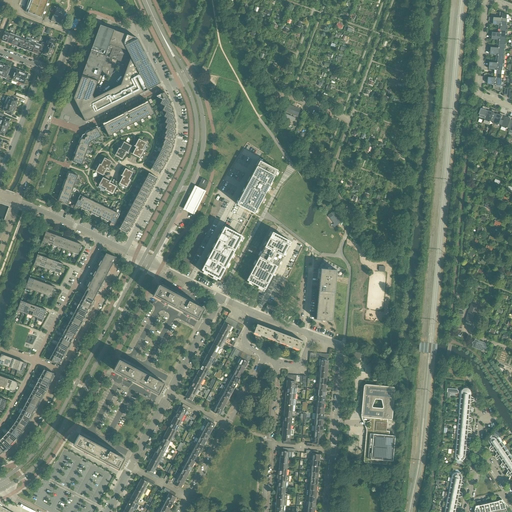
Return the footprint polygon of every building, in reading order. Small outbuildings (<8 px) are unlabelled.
[(28,0),(25,12),(27,13),(41,18),(44,10),(45,8),(47,3),(48,0),(28,0)] [(494,17),(493,21),(507,22),(507,19),(507,15),(500,12),(500,18),(494,17)] [(499,25),(499,29),(508,30),(508,25),(507,25),(507,22),(493,21),(493,24),(499,25)] [(85,122),(161,83),(138,39),(100,25),(74,98),(85,122)] [(492,32),(492,36),(506,37),(506,34),(507,34),(508,30),(499,29),(498,33),(492,32)] [(5,42),(7,42),(10,33),(6,32),(5,31),(2,40),(2,41),(4,42),(5,42)] [(22,48),(26,39),(22,38),(24,33),(22,32),(21,35),(20,37),(17,46),(19,47),(19,48),(21,48),(22,48)] [(12,44),(15,35),(10,33),(7,42),(9,43),(9,44),(11,45),(12,44)] [(15,45),(17,46),(20,37),(15,35),(12,44),(12,45),(15,46),(15,45)] [(498,40),(497,44),(506,45),(507,40),(505,40),(506,37),(492,36),(492,39),(498,40)] [(27,50),(32,39),(27,37),(26,39),(22,48),(23,48),(23,49),(25,50),(26,49),(27,50)] [(31,51),(33,52),(36,43),(37,41),(38,38),(36,38),(35,40),(32,39),(27,50),(28,50),(28,51),(30,52),(31,51)] [(47,40),(45,44),(47,44),(54,47),(56,41),(53,40),(53,39),(50,38),(50,39),(48,38),(47,40)] [(43,49),(45,44),(42,43),(41,43),(41,45),(36,43),(33,52),(34,53),(35,54),(37,54),(38,54),(40,50),(41,50),(41,49),(43,49)] [(45,44),(47,45),(44,54),(50,57),(54,47),(47,44),(45,44)] [(491,47),(491,51),(504,52),(504,49),(506,49),(506,45),(497,44),(497,48),(491,47)] [(496,55),(496,59),(505,60),(505,55),(504,55),(504,52),(491,51),(490,54),(496,55)] [(490,62),(489,66),(503,67),(503,64),(505,64),(505,60),(496,59),(496,63),(490,62)] [(4,65),(0,75),(0,76),(6,78),(5,81),(7,82),(10,76),(7,75),(8,72),(9,72),(9,71),(10,68),(8,67),(8,66),(5,65),(4,65)] [(495,70),(495,74),(502,74),(502,70),(503,70),(503,67),(489,66),(489,69),(495,70)] [(12,81),(17,83),(21,71),(19,70),(18,71),(16,70),(15,73),(14,73),(13,74),(14,74),(13,78),(10,76),(7,82),(11,83),(12,81)] [(21,71),(17,83),(19,84),(20,82),(24,84),(26,78),(28,79),(29,75),(27,74),(27,73),(25,72),(24,73),(21,72),(21,71)] [(488,77),(488,81),(502,82),(502,79),(501,78),(502,74),(495,74),(494,78),(488,77)] [(502,82),(488,81),(488,84),(494,85),(493,89),(500,91),(501,85),(502,82)] [(165,92),(157,96),(171,104),(170,103),(165,92)] [(162,100),(160,103),(173,110),(172,106),(169,105),(170,104),(171,104),(157,96),(156,96),(157,97),(162,100)] [(5,102),(4,104),(15,108),(16,106),(17,105),(16,105),(15,105),(17,101),(17,100),(16,99),(15,98),(14,99),(13,99),(10,98),(7,97),(5,102)] [(103,126),(104,126),(105,128),(109,137),(114,135),(113,134),(115,133),(116,134),(120,132),(120,130),(122,129),(123,130),(127,128),(126,127),(129,125),(128,124),(132,122),(133,124),(136,122),(137,123),(141,121),(141,120),(143,119),(144,120),(148,118),(147,116),(150,115),(150,116),(154,114),(150,105),(149,103),(128,113),(128,111),(127,112),(127,111),(126,111),(126,112),(124,113),(123,113),(123,114),(124,115),(103,126)] [(165,106),(163,110),(175,116),(174,113),(172,112),(172,110),(173,111),(173,110),(160,103),(160,104),(165,106)] [(15,108),(4,104),(4,106),(4,105),(2,110),(8,112),(8,113),(8,114),(9,114),(9,115),(10,115),(11,115),(11,114),(12,114),(14,110),(15,111),(15,110),(15,108)] [(286,112),(297,116),(300,109),(288,105),(286,112)] [(479,117),(485,119),(488,110),(489,109),(483,106),(482,109),(481,108),(479,114),(480,115),(479,117)] [(166,112),(164,116),(175,122),(175,119),(173,118),(174,117),(175,117),(175,116),(163,110),(162,110),(166,112)] [(492,123),(493,123),(493,122),(497,114),(497,112),(493,110),(492,112),(488,110),(485,119),(483,123),(489,125),(491,121),(490,121),(491,121),(493,122),(492,123)] [(501,126),(502,125),(505,117),(506,115),(501,114),(501,115),(497,114),(493,122),(493,123),(498,125),(499,126),(499,125),(499,124),(501,125),(501,126)] [(167,118),(165,122),(176,128),(176,125),(174,124),(175,122),(175,123),(175,122),(164,116),(164,117),(167,118)] [(509,129),(510,130),(510,129),(511,124),(511,117),(510,117),(509,118),(505,117),(502,125),(501,126),(501,127),(506,128),(507,129),(507,128),(509,128),(509,129)] [(0,125),(8,129),(8,126),(9,126),(8,126),(9,121),(9,120),(8,119),(7,119),(6,119),(6,120),(5,120),(0,118),(0,125)] [(167,124),(165,128),(175,133),(176,131),(176,130),(174,129),(175,128),(176,128),(165,122),(165,123),(167,124)] [(92,130),(91,131),(96,139),(97,139),(101,137),(99,132),(100,131),(97,126),(92,129),(92,130)] [(167,129),(165,133),(175,139),(175,137),(175,135),(174,135),(175,133),(175,134),(175,133),(165,128),(167,129)] [(85,134),(83,135),(90,142),(95,139),(96,139),(91,131),(90,131),(89,130),(85,133),(85,134)] [(166,134),(164,138),(174,144),(175,141),(173,140),(174,139),(175,139),(165,133),(165,134),(166,134)] [(80,143),(79,145),(88,148),(89,147),(90,142),(83,135),(81,138),(80,138),(78,143),(80,143)] [(165,139),(163,143),(173,148),(173,145),(172,145),(173,143),(174,144),(164,138),(164,139),(165,139)] [(301,178),(302,177),(276,138),(275,138),(296,170),(297,171),(301,178)] [(136,142),(134,146),(144,151),(144,150),(143,150),(146,143),(139,139),(137,142),(136,142)] [(119,148),(128,153),(130,150),(130,149),(131,146),(124,142),(120,148),(119,148)] [(219,185),(219,186),(247,143),(274,161),(274,160),(247,142),(219,185)] [(164,144),(162,148),(171,153),(172,150),(171,149),(171,148),(172,149),(173,148),(163,143),(163,144),(164,144)] [(77,145),(76,150),(86,153),(87,150),(88,148),(79,145),(79,146),(77,145)] [(144,151),(134,146),(135,147),(134,150),(134,151),(132,154),(140,158),(144,151)] [(128,153),(119,148),(115,155),(122,159),(124,156),(125,156),(127,153),(128,154),(128,153)] [(162,148),(160,152),(169,157),(170,156),(170,155),(169,154),(170,153),(171,153),(162,148),(161,148),(162,148)] [(76,155),(75,156),(85,159),(86,157),(85,157),(86,153),(76,150),(74,154),(76,155)] [(160,153),(158,157),(167,162),(168,159),(167,158),(168,157),(169,158),(169,157),(160,152),(160,153)] [(85,159),(75,156),(75,157),(73,157),(72,161),(72,162),(72,163),(73,163),(77,164),(77,163),(82,165),(83,161),(84,162),(84,161),(85,159)] [(158,157),(155,161),(165,166),(167,162),(158,157)] [(99,164),(109,169),(111,166),(111,165),(110,165),(112,162),(104,158),(101,164),(99,164)] [(237,203),(236,204),(237,205),(240,206),(254,214),(255,213),(257,208),(260,202),(263,197),(266,191),(268,187),(269,186),(271,181),(274,175),(277,171),(277,170),(263,162),(260,161),(259,160),(259,161),(256,166),(254,171),(250,177),(248,182),(245,188),(242,193),(239,199),(237,203)] [(155,161),(153,165),(162,170),(164,167),(162,167),(163,165),(164,166),(165,166),(155,161)] [(109,169),(99,164),(95,171),(103,176),(105,172),(107,169),(109,170),(109,169)] [(162,170),(153,165),(151,170),(160,175),(161,172),(160,171),(161,170),(162,170)] [(131,181),(132,180),(130,180),(131,180),(129,179),(133,172),(125,168),(124,171),(123,171),(123,172),(121,175),(128,179),(130,180),(130,181),(131,181)] [(67,177),(67,178),(77,182),(77,180),(77,179),(78,176),(73,174),(73,173),(70,172),(70,171),(69,171),(68,171),(68,172),(67,172),(67,173),(66,176),(66,177),(67,177)] [(146,178),(155,183),(156,182),(156,181),(158,178),(149,173),(146,178)] [(133,181),(132,180),(131,181),(130,181),(130,180),(128,179),(121,175),(122,176),(120,179),(120,180),(121,180),(120,182),(119,183),(126,188),(130,181),(132,182),(133,181)] [(105,190),(104,191),(105,191),(106,190),(105,190),(106,188),(110,181),(110,180),(110,181),(107,179),(106,179),(103,177),(99,185),(106,189),(105,190)] [(63,183),(74,187),(75,184),(76,184),(77,182),(67,178),(66,179),(65,179),(64,183),(63,183)] [(144,182),(153,187),(152,186),(153,184),(154,185),(155,183),(146,178),(144,182)] [(208,181),(202,178),(197,188),(204,191),(207,184),(208,181)] [(105,191),(104,191),(104,192),(106,190),(112,194),(116,186),(113,185),(113,184),(110,182),(111,181),(110,181),(106,188),(105,190),(106,190),(105,191)] [(142,186),(151,191),(150,190),(150,189),(152,189),(153,187),(144,182),(142,186)] [(63,188),(62,190),(72,193),(73,188),(74,187),(63,183),(63,184),(62,188),(63,188)] [(194,215),(206,191),(195,185),(183,209),(194,215)] [(151,191),(142,186),(141,186),(142,186),(140,190),(139,190),(149,195),(149,194),(151,191)] [(282,187),(281,187),(268,212),(269,212),(282,187)] [(72,193),(62,190),(62,191),(61,190),(59,194),(59,195),(59,194),(59,195),(70,198),(72,193)] [(147,198),(149,195),(139,190),(139,191),(137,195),(146,200),(146,199),(145,199),(146,197),(147,198)] [(77,201),(75,205),(73,208),(77,210),(79,207),(79,206),(80,207),(86,195),(85,194),(83,196),(80,195),(77,201)] [(70,198),(59,195),(58,199),(59,199),(58,201),(62,202),(61,203),(67,206),(69,199),(70,199),(70,198)] [(85,211),(90,200),(87,198),(88,196),(86,195),(80,207),(82,207),(81,209),(85,210),(85,211)] [(146,200),(137,195),(135,199),(144,204),(144,203),(143,203),(144,201),(145,202),(146,200)] [(90,200),(85,211),(88,212),(89,212),(89,211),(90,212),(96,199),(94,199),(93,201),(90,200)] [(94,215),(100,204),(97,203),(98,200),(96,199),(90,212),(91,212),(91,213),(94,215)] [(133,203),(142,208),(141,207),(141,206),(143,206),(144,204),(135,199),(133,203)] [(100,216),(106,204),(104,203),(103,206),(100,204),(94,215),(95,215),(98,217),(99,216),(100,216)] [(130,207),(130,208),(139,213),(140,212),(138,211),(139,210),(140,211),(142,208),(133,203),(132,203),(133,204),(130,207)] [(108,205),(106,204),(100,216),(101,217),(101,218),(104,220),(109,209),(106,208),(108,205)] [(109,209),(104,220),(108,222),(109,220),(110,221),(116,209),(114,208),(112,211),(110,209),(109,209)] [(128,212),(137,217),(137,216),(136,216),(137,214),(138,215),(139,213),(130,208),(128,212)] [(117,210),(116,209),(110,221),(111,222),(110,223),(109,225),(113,227),(114,224),(116,222),(117,219),(118,217),(120,214),(116,212),(117,210)] [(206,209),(202,216),(210,221),(214,215),(206,209)] [(334,211),(328,215),(336,226),(342,221),(334,211)] [(126,216),(135,221),(134,220),(135,219),(136,219),(137,217),(128,212),(126,216)] [(242,235),(253,214),(252,214),(241,235),(242,235)] [(134,223),(135,221),(126,216),(124,220),(123,220),(133,225),(132,224),(132,223),(134,223)] [(121,224),(130,229),(131,229),(129,228),(130,227),(131,228),(133,225),(123,220),(121,224)] [(129,232),(130,229),(121,224),(121,225),(119,229),(122,231),(127,233),(128,231),(129,232)] [(213,248),(201,270),(219,279),(242,236),(224,226),(215,244),(216,244),(214,248),(213,248)] [(288,276),(289,276),(303,245),(278,226),(302,245),(288,276)] [(195,230),(178,264),(186,268),(203,234),(195,230)] [(42,241),(47,243),(51,233),(46,231),(42,241)] [(260,256),(247,280),(265,290),(290,241),(272,232),(262,252),(263,252),(262,254),(261,256),(260,256)] [(47,243),(52,245),(56,235),(51,233),(47,243)] [(52,245),(58,247),(61,237),(56,235),(52,245)] [(58,247),(63,249),(66,239),(61,237),(58,247)] [(63,249),(68,251),(71,241),(66,239),(63,249)] [(68,251),(73,253),(76,243),(71,241),(68,251)] [(76,243),(73,253),(78,255),(82,245),(76,243)] [(88,287),(84,295),(93,300),(96,295),(96,294),(99,290),(98,289),(108,271),(107,270),(111,263),(112,263),(113,263),(116,257),(106,253),(105,255),(103,254),(100,253),(98,256),(99,257),(85,281),(83,285),(85,286),(88,287)] [(34,264),(39,266),(43,256),(37,254),(34,264)] [(39,266),(44,268),(48,258),(43,256),(39,266)] [(44,268),(49,270),(53,260),(48,258),(44,268)] [(49,270),(54,272),(58,262),(53,260),(49,270)] [(58,262),(54,272),(60,274),(63,264),(58,262)] [(316,320),(325,320),(332,321),(333,309),(335,281),(336,270),(321,269),(316,320)] [(30,292),(31,290),(34,279),(29,277),(24,290),(30,292)] [(31,290),(36,291),(39,281),(34,279),(31,290)] [(36,291),(41,293),(44,283),(39,281),(36,291)] [(41,293),(46,295),(49,285),(44,283),(41,293)] [(204,308),(166,288),(159,284),(159,285),(159,284),(153,295),(153,296),(198,320),(198,319),(204,309),(203,308),(204,308)] [(55,287),(49,285),(46,295),(51,297),(52,295),(52,294),(53,291),(55,287)] [(81,300),(91,305),(91,303),(93,304),(94,301),(95,301),(93,300),(84,295),(81,300)] [(81,300),(79,304),(90,310),(91,307),(90,306),(91,305),(81,300)] [(17,311),(22,312),(26,302),(21,301),(17,311)] [(22,312),(27,314),(31,304),(26,302),(22,312)] [(27,314),(32,316),(36,306),(31,304),(27,314)] [(79,304),(77,308),(86,313),(87,311),(89,312),(90,310),(79,304)] [(465,321),(473,324),(479,306),(471,304),(465,321)] [(32,316),(37,318),(41,308),(36,306),(32,316)] [(42,322),(44,317),(45,314),(46,310),(41,308),(37,318),(37,320),(42,322)] [(77,308),(74,312),(85,318),(87,316),(85,315),(86,313),(77,308)] [(74,312),(72,316),(82,321),(82,320),(84,321),(85,318),(74,312)] [(72,316),(70,321),(81,327),(82,324),(81,323),(82,321),(72,316)] [(70,321),(68,325),(77,330),(78,328),(80,329),(81,327),(70,321)] [(222,326),(221,328),(229,332),(232,326),(230,325),(227,324),(224,322),(224,323),(222,326)] [(254,333),(264,336),(267,328),(257,324),(254,333)] [(68,325),(65,329),(76,335),(78,332),(76,332),(77,330),(68,325)] [(220,330),(219,333),(226,337),(227,334),(230,335),(231,333),(229,332),(221,328),(220,330)] [(65,329),(63,333),(73,338),(73,337),(75,338),(76,335),(65,329)] [(63,333),(61,338),(72,344),(73,341),(72,340),(73,338),(63,333)] [(217,336),(216,338),(223,342),(226,337),(219,333),(217,337),(217,336)] [(292,337),(289,346),(299,349),(299,350),(302,341),(292,337)] [(61,338),(59,342),(68,347),(69,345),(71,346),(72,344),(61,338)] [(215,341),(213,344),(220,348),(223,342),(216,338),(214,340),(215,341)] [(472,342),(473,345),(472,347),(481,351),(485,349),(486,346),(484,342),(475,339),(474,341),(472,342)] [(59,342),(56,346),(67,352),(69,349),(67,348),(68,347),(59,342)] [(210,349),(217,353),(219,354),(222,349),(220,348),(213,344),(211,347),(210,349)] [(56,346),(54,350),(63,355),(64,354),(66,355),(67,352),(56,346)] [(209,351),(207,354),(214,358),(217,353),(210,349),(209,351)] [(54,350),(52,355),(63,360),(64,358),(63,357),(63,355),(54,350)] [(205,358),(204,360),(212,364),(214,365),(215,363),(213,361),(214,358),(207,354),(206,358),(205,358)] [(63,360),(52,355),(49,360),(59,364),(60,362),(61,363),(63,360)] [(3,365),(8,367),(11,358),(6,356),(3,365)] [(8,367),(12,369),(16,359),(11,358),(8,367)] [(241,358),(238,364),(245,368),(246,366),(248,362),(245,361),(242,359),(241,358)] [(12,369),(17,370),(21,361),(16,359),(12,369)] [(113,370),(151,390),(158,394),(164,383),(119,359),(113,370)] [(203,362),(202,365),(209,369),(212,364),(204,360),(203,362)] [(21,361),(17,370),(22,372),(24,367),(25,366),(26,363),(21,361)] [(238,364),(235,369),(242,373),(244,370),(245,368),(238,364)] [(200,368),(199,370),(206,374),(209,376),(210,373),(207,372),(209,369),(202,365),(200,368)] [(235,369),(232,375),(239,379),(241,376),(240,376),(242,373),(235,369)] [(44,370),(41,374),(53,380),(54,377),(52,376),(54,373),(44,370)] [(198,372),(196,376),(203,379),(206,374),(199,370),(198,372)] [(41,374),(39,378),(51,384),(52,381),(50,380),(51,379),(53,380),(41,374)] [(232,375),(229,380),(236,384),(238,380),(239,380),(239,379),(232,375)] [(194,379),(193,381),(200,385),(203,379),(196,376),(194,379)] [(0,386),(5,388),(9,379),(4,377),(0,386)] [(39,378),(37,382),(48,388),(50,385),(48,384),(49,383),(50,384),(51,384),(39,378)] [(5,388),(10,390),(13,381),(9,379),(5,388)] [(225,384),(226,385),(234,389),(235,387),(236,384),(229,380),(227,379),(225,384)] [(13,381),(10,390),(15,392),(18,382),(13,381)] [(192,383),(190,386),(198,390),(200,385),(193,381),(192,383)] [(37,382),(35,386),(46,392),(48,389),(46,388),(47,387),(48,388),(37,382)] [(363,392),(362,400),(361,409),(361,412),(361,415),(361,416),(362,416),(362,417),(363,417),(372,418),(371,429),(368,429),(367,429),(367,430),(366,430),(366,431),(364,450),(364,454),(364,456),(364,459),(364,461),(364,462),(365,463),(367,463),(386,465),(387,460),(389,461),(392,461),(393,461),(395,436),(389,435),(389,431),(386,431),(387,419),(390,420),(391,419),(392,419),(392,418),(393,403),(395,389),(394,388),(394,387),(393,387),(391,387),(366,384),(365,384),(365,385),(364,385),(364,386),(363,389),(363,392)] [(226,385),(224,390),(231,394),(233,391),(234,389),(226,385)] [(35,386),(33,390),(44,396),(46,393),(44,392),(44,391),(46,392),(35,386)] [(188,389),(187,391),(195,395),(198,390),(190,386),(189,390),(188,389)] [(219,395),(221,396),(228,400),(229,398),(229,397),(231,394),(224,390),(222,389),(219,395)] [(33,390),(31,394),(42,400),(43,397),(42,396),(42,395),(44,396),(33,390)] [(185,397),(186,398),(192,401),(195,395),(187,391),(186,393),(187,393),(185,397)] [(31,394),(29,398),(40,403),(41,401),(40,400),(40,399),(42,400),(31,394)] [(221,396),(218,401),(225,405),(227,401),(227,402),(228,400),(221,396)] [(29,398),(27,401),(38,407),(39,405),(37,404),(38,403),(40,404),(40,403),(29,398)] [(24,405),(36,411),(37,409),(35,408),(36,407),(38,408),(38,407),(27,401),(24,405)] [(218,401),(215,406),(223,410),(224,408),(223,408),(225,405),(218,401)] [(22,409),(33,415),(35,413),(33,412),(34,411),(36,412),(36,411),(24,405),(22,409)] [(178,409),(177,411),(184,415),(187,410),(184,408),(182,407),(180,406),(178,409)] [(212,407),(210,410),(212,412),(218,414),(220,415),(221,412),(222,412),(223,410),(215,406),(214,406),(213,408),(212,407)] [(22,409),(20,413),(31,419),(33,417),(31,416),(32,415),(33,415),(22,409)] [(176,413),(174,417),(181,421),(184,415),(177,411),(176,413)] [(19,416),(18,417),(29,423),(31,421),(29,420),(30,418),(31,419),(20,413),(19,416)] [(361,416),(361,415),(361,416),(361,417),(366,428),(366,429),(366,431),(366,430),(367,430),(367,429),(368,429),(371,429),(372,418),(363,417),(362,417),(362,416),(361,416)] [(16,420),(16,421),(26,428),(28,425),(26,424),(27,423),(29,424),(29,423),(18,417),(16,420)] [(172,420),(171,422),(178,426),(181,421),(174,417),(172,420)] [(205,426),(212,430),(213,428),(215,425),(215,424),(213,423),(208,421),(205,419),(202,425),(205,426)] [(14,423),(13,424),(24,432),(26,429),(24,428),(25,427),(26,428),(16,421),(14,423)] [(176,431),(178,432),(181,427),(178,426),(171,422),(170,424),(169,427),(176,431)] [(12,427),(11,428),(21,435),(23,433),(21,432),(22,430),(24,432),(13,424),(12,427)] [(205,426),(202,432),(209,435),(211,432),(212,430),(205,426)] [(165,433),(173,436),(175,438),(178,432),(176,431),(169,427),(167,430),(165,433)] [(9,430),(8,431),(18,439),(20,437),(18,435),(19,434),(21,436),(21,435),(11,428),(9,430)] [(199,437),(206,441),(208,439),(207,438),(209,435),(202,432),(200,430),(197,435),(199,437)] [(8,431),(5,434),(15,443),(17,440),(15,439),(16,438),(18,439),(8,431)] [(73,445),(85,451),(107,462),(118,469),(118,468),(119,468),(124,458),(124,457),(79,433),(79,434),(79,433),(73,444),(74,444),(73,445)] [(165,434),(163,438),(170,442),(173,436),(165,433),(164,434),(165,434)] [(3,437),(2,437),(12,446),(14,444),(12,443),(13,442),(15,443),(5,434),(3,437)] [(490,443),(490,444),(499,437),(498,436),(497,435),(496,434),(495,434),(494,434),(493,434),(492,434),(491,434),(491,435),(490,435),(489,435),(489,436),(488,436),(488,437),(489,438),(489,439),(489,440),(489,441),(489,442),(490,443)] [(0,440),(0,439),(0,441),(8,450),(10,447),(9,446),(10,445),(11,446),(12,446),(2,437),(0,440)] [(199,437),(196,442),(203,446),(205,442),(206,441),(199,437)] [(489,448),(490,450),(502,442),(499,437),(490,444),(491,445),(489,448)] [(161,441),(160,443),(167,447),(170,442),(163,438),(161,441)] [(0,448),(3,452),(5,453),(7,451),(6,449),(7,448),(8,450),(0,441),(0,448)] [(192,444),(191,446),(201,451),(202,449),(203,446),(196,442),(195,445),(194,445),(194,444),(192,444)] [(495,450),(496,452),(505,446),(502,442),(490,450),(491,451),(495,450)] [(159,445),(157,448),(164,452),(167,447),(160,443),(159,445)] [(496,458),(508,450),(510,448),(507,444),(505,446),(496,452),(497,454),(495,457),(496,458)] [(192,451),(191,453),(198,456),(200,453),(201,451),(191,446),(189,449),(192,451)] [(155,452),(154,454),(162,458),(164,452),(157,448),(156,452),(155,452)] [(500,459),(501,460),(510,454),(508,450),(496,458),(497,459),(500,459)] [(191,453),(188,458),(195,462),(196,460),(198,456),(191,453)] [(153,456),(151,459),(159,463),(162,458),(154,454),(153,456)] [(501,465),(501,467),(511,459),(511,456),(510,454),(501,460),(503,462),(501,465)] [(455,462),(451,466),(461,467),(461,464),(461,462),(462,462),(463,462),(463,460),(464,460),(464,459),(465,458),(465,457),(466,457),(466,456),(455,455),(455,456),(455,457),(455,458),(455,459),(456,459),(456,460),(457,460),(457,461),(458,461),(456,463),(456,462),(455,462)] [(188,458),(185,463),(192,467),(194,464),(195,462),(188,458)] [(150,462),(148,464),(158,469),(156,468),(159,463),(151,459),(150,462)] [(506,467),(507,469),(511,465),(511,459),(501,467),(502,468),(506,467)] [(181,468),(189,473),(191,470),(190,470),(192,467),(185,463),(182,468),(181,468)] [(146,470),(148,471),(153,474),(156,469),(158,470),(158,469),(148,464),(147,466),(148,466),(146,469),(146,470)] [(451,477),(462,479),(462,478),(462,477),(462,476),(462,475),(461,475),(461,474),(461,473),(461,472),(460,472),(459,472),(459,470),(460,470),(461,467),(451,466),(453,471),(454,470),(455,470),(456,472),(455,472),(454,473),(453,473),(453,474),(452,475),(452,476),(451,477)] [(177,469),(176,472),(186,478),(188,474),(189,474),(189,473),(181,468),(179,471),(179,470),(177,469)] [(177,475),(175,479),(184,483),(185,481),(186,478),(176,472),(175,474),(177,475)] [(139,482),(138,484),(145,488),(148,483),(143,480),(141,479),(139,482)] [(175,479),(172,484),(174,484),(179,487),(181,488),(183,485),(184,483),(175,479)] [(135,490),(142,493),(145,495),(147,489),(145,488),(138,484),(137,486),(135,490)] [(133,493),(132,495),(140,499),(142,493),(135,490),(134,493),(133,493)] [(169,494),(166,499),(173,503),(174,501),(176,498),(176,497),(174,496),(169,494)] [(132,497),(130,500),(137,504),(138,502),(142,503),(143,500),(140,499),(132,495),(131,497),(132,497)] [(499,496),(498,496),(502,511),(507,510),(506,509),(507,509),(507,508),(508,508),(508,507),(508,506),(507,506),(499,496)] [(166,499),(163,504),(170,508),(172,505),(173,503),(166,499)] [(128,503),(127,505),(134,509),(137,504),(130,500),(128,503)]
